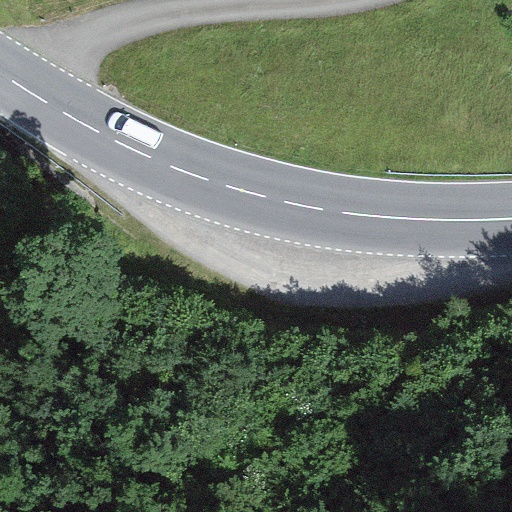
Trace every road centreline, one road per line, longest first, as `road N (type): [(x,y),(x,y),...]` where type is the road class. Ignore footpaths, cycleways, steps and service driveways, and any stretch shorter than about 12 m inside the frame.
road 1 (secondary): [(0,81),(174,171),(275,204),(414,228),(511,222)]
road 2 (track): [(6,86),(76,50),(158,29),(383,0)]
